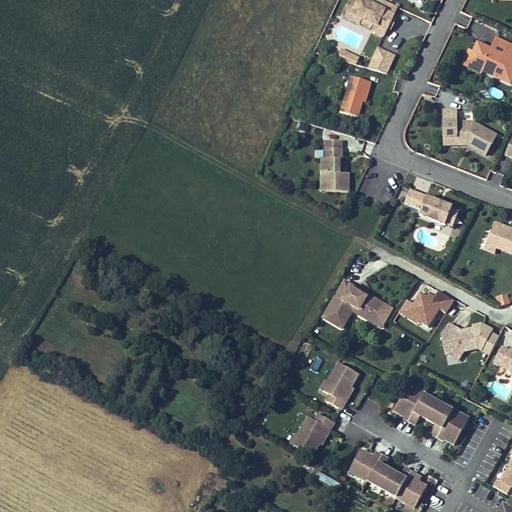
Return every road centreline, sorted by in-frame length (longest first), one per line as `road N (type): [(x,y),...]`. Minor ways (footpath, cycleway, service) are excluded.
road 1 (residential): [(449,0),(391,124),(395,154),(511,199)]
road 2 (residential): [(511,315),(369,243)]
road 3 (residential): [(445,511),(462,472),(370,420)]
